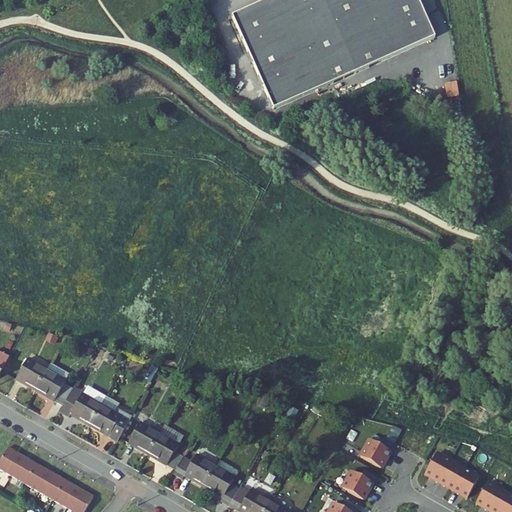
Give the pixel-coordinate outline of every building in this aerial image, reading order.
[(407,51),(384,0),(272,0),(264,4),(305,96),(407,51)] [(417,0),(384,0),(407,51),(434,39),(417,0)] [(274,109),(305,96),(264,4),(233,18),(274,109)] [(0,373),(1,374),(10,358),(0,352),(0,373)] [(18,384),(37,395),(50,372),(31,361),(18,384)] [(54,365),(50,372),(69,384),(73,376),(54,365)] [(50,372),(37,395),(56,406),(64,411),(73,394),(65,390),(69,384),(50,372)] [(81,399),(73,394),(64,411),(60,417),(68,422),(70,418),(90,429),(106,402),(86,390),(81,399)] [(106,402),(90,429),(118,445),(131,421),(117,412),(119,409),(106,402)] [(149,459),(160,440),(142,430),(131,448),(149,459)] [(371,437),(362,454),(383,466),(392,449),(371,437)] [(176,475),(182,463),(172,458),(177,450),(160,440),(149,459),(176,475)] [(60,481),(8,452),(0,465),(0,471),(49,500),(60,481)] [(436,454),(425,474),(467,498),(478,478),(436,454)] [(205,490),(216,471),(197,460),(192,469),(182,463),(176,475),(174,478),(184,483),(186,479),(205,490)] [(353,469),(344,486),(364,498),(374,481),(353,469)] [(216,471),(205,490),(222,500),(220,503),(229,509),(237,495),(228,490),(233,481),(216,471)] [(84,511),(92,499),(60,481),(49,500),(70,511),(84,511)] [(511,511),(511,497),(487,483),(476,503),(491,511),(511,511)] [(241,511),(265,511),(271,504),(253,494),(241,511)] [(355,511),(335,501),(328,511),(355,511)]
